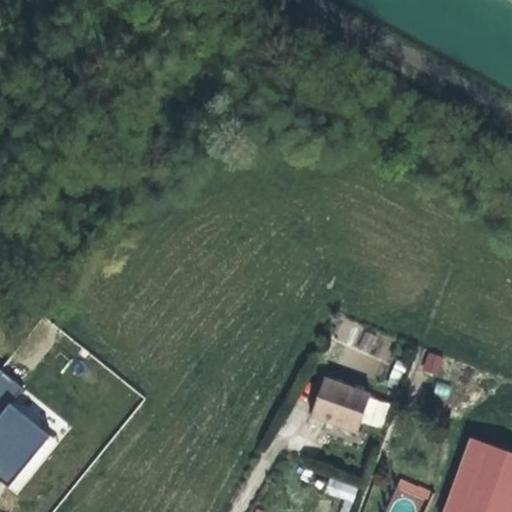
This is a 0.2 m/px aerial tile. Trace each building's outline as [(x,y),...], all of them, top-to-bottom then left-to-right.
[(440,375),(443,355),(425,352),(422,372),(440,375)] [(0,369),(0,478),(18,493),(58,442),(12,405),(25,389),(0,369)] [(359,395),(332,384),(327,382),(313,418),(344,429),(358,434),(371,400),(359,395)] [(439,511),(511,511),(511,456),(465,439),(444,500),(439,511)] [(329,477),(324,492),(354,501),(359,485),(329,477)] [(398,480),(395,493),(427,502),(430,488),(398,480)]
